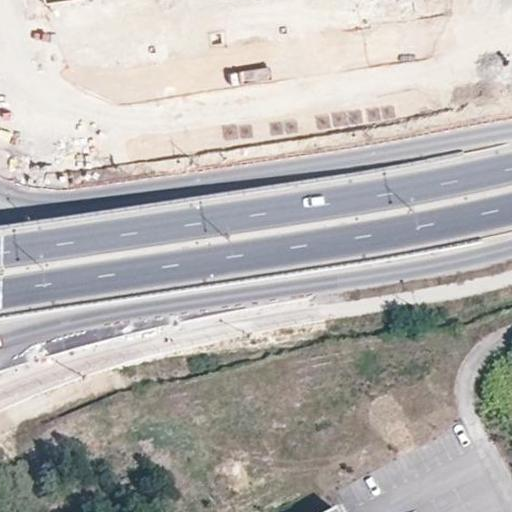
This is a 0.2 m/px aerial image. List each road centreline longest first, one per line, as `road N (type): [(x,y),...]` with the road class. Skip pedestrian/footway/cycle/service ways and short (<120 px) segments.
road 1 (primary): [(0,296),(413,231),(511,207)]
road 2 (primary): [(0,336),(511,247)]
road 3 (primary): [(511,166),(0,253)]
road 4 (primary): [(511,128),(103,194),(39,198),(0,188)]
road 5 (residential): [(511,352),(495,359),(469,395),(511,499)]
